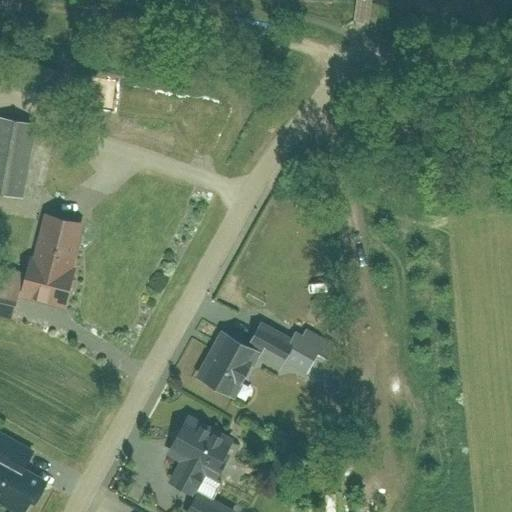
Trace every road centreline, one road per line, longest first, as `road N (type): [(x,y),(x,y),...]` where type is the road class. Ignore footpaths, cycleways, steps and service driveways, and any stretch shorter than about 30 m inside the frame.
road 1 (residential): [(311,113),(212,263),(77,511)]
road 2 (unclassified): [(511,72),(353,54)]
